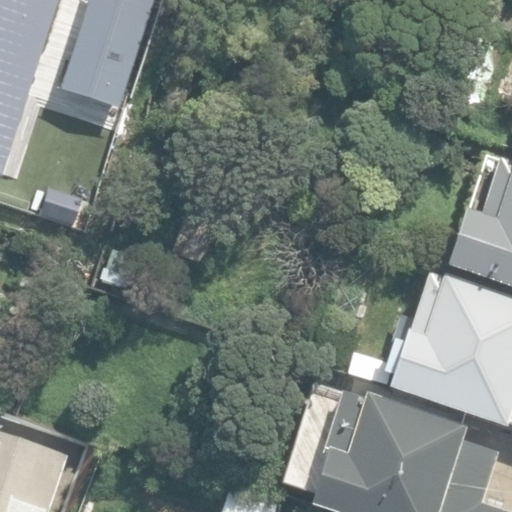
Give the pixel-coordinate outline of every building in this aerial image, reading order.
[(0,0),(0,180),(1,181),(5,167),(16,170),(39,95),(29,92),(58,0),(0,0)] [(511,158),(500,154),(479,215),(463,209),(444,265),(511,288),(511,158)] [(181,200),(167,253),(215,265),(229,212),(181,200)] [(139,259),(116,251),(105,286),(128,293),(139,259)] [(508,420),(511,421),(511,297),(444,275),(441,282),(425,276),(402,344),(392,341),(381,373),(390,376),(386,387),(505,427),(508,420)] [(363,397),(343,390),(305,501),(337,511),(495,511),(479,507),(496,454),(462,442),(467,425),(365,391),(363,397)] [(0,511),(47,511),(66,456),(0,434),(0,511)]
